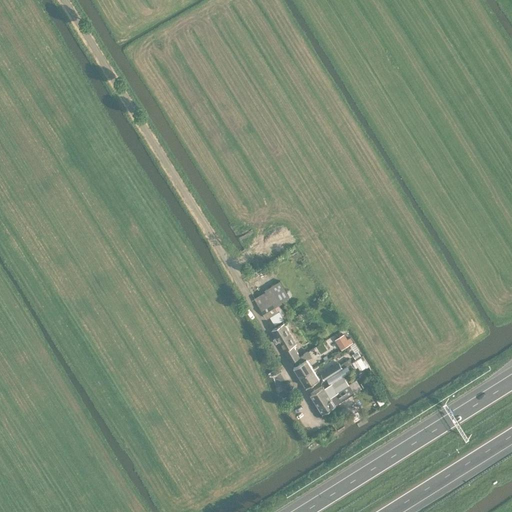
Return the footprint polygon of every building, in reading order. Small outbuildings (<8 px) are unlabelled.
[(280,281),(265,290),(266,292),(274,306),(281,302),(280,301),(289,296),(280,281)] [(266,292),(255,298),(267,318),(269,317),(270,316),(278,311),(274,306),(266,292)] [(278,311),(270,316),(275,324),(284,318),(279,311),(278,311)] [(275,328),(272,330),(291,361),(294,360),(300,356),(293,344),(297,342),(285,322),(275,328)] [(342,348),(350,343),(344,334),(336,339),(342,348)] [(294,360),(296,364),(294,366),(299,374),(312,366),(308,359),(312,356),(308,350),(303,353),(304,354),(300,356),(294,360)] [(360,357),(352,362),(356,368),(358,366),(360,370),(366,366),(360,357)] [(340,362),(321,374),(325,379),(343,368),(340,362)] [(312,366),(299,374),(305,384),(306,386),(309,384),(320,378),(312,366)] [(324,385),(311,394),(317,403),(348,384),(342,376),(328,384),(325,387),(324,385)] [(348,384),(317,403),(323,413),(336,404),(362,388),(359,384),(356,379),(348,384)]
